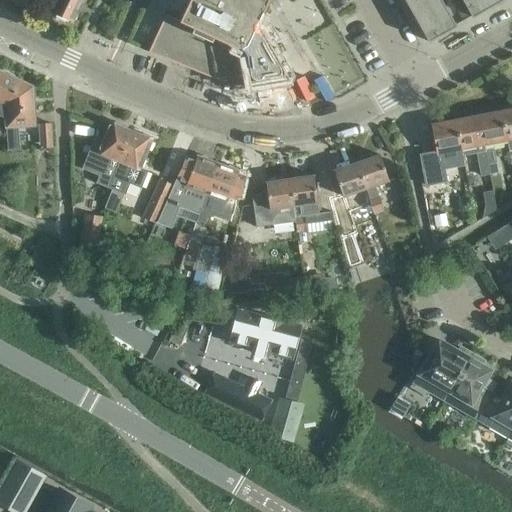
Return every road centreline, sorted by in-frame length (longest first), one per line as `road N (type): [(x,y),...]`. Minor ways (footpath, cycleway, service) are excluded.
road 1 (tertiary): [(68,60),(190,113),(280,133),(321,127),(388,98),(511,28)]
road 2 (tertiary): [(282,511),(0,351)]
